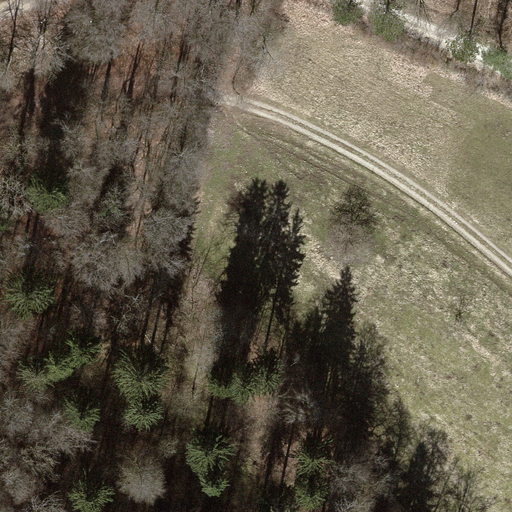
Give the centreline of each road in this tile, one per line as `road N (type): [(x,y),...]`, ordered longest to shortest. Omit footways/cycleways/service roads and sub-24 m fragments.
road 1 (track): [(0,109),(75,72),(176,74),(307,122),(419,182),(511,264)]
road 2 (track): [(511,67),(350,0),(34,0),(0,13)]
